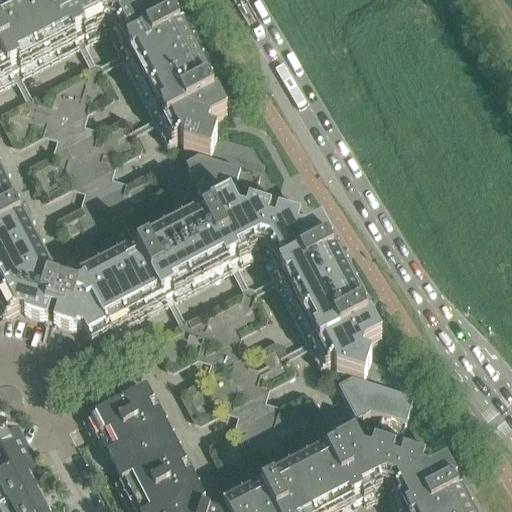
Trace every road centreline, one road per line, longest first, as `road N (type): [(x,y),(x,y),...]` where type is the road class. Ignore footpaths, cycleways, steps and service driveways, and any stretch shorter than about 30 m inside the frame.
road 1 (secondary): [(246,0),(389,240),(511,411)]
road 2 (residential): [(139,352),(264,288),(345,434),(218,501)]
road 3 (residential): [(0,107),(99,57),(181,207),(71,260)]
road 4 (residential): [(218,501),(139,352)]
road 5 (residential): [(71,260),(0,137)]
road 6 (residential): [(98,511),(42,401)]
